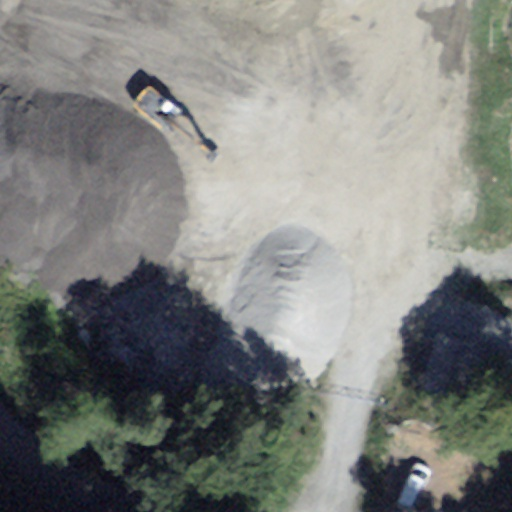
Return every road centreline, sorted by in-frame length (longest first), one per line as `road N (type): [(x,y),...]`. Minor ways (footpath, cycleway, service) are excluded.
road 1 (track): [(394,0),(353,359),(319,511)]
road 2 (track): [(511,337),(364,260)]
road 3 (track): [(138,511),(21,455),(0,432)]
